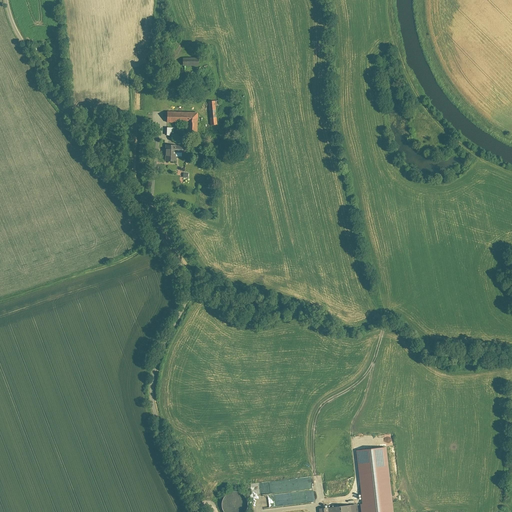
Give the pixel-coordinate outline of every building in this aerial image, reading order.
[(182,58),(182,67),(198,66),(198,58),(182,58)] [(215,102),(207,102),(208,124),(216,124),(215,102)] [(185,137),(194,137),(195,114),(167,113),(167,123),(185,124),(185,137)] [(181,150),(176,150),(176,145),(164,145),(165,165),(176,165),(176,158),(181,158),(181,150)] [(395,511),(388,446),(357,450),(363,511),(395,511)] [(272,495),(262,495),(263,505),(272,505),(272,495)]
